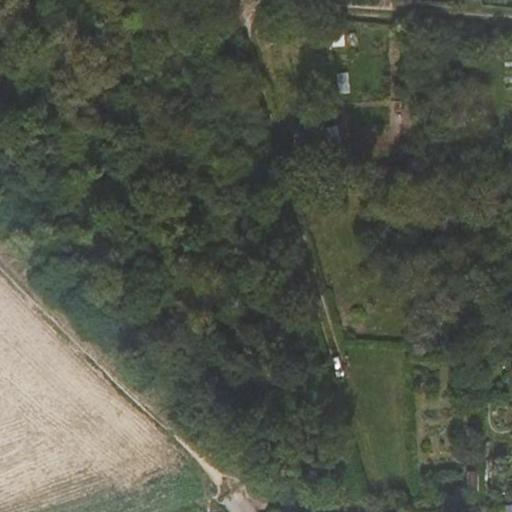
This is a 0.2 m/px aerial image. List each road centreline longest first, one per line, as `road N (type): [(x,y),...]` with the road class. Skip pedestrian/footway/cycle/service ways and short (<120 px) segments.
road 1 (track): [(197,448),(152,167),(137,0)]
road 2 (track): [(0,251),(238,493)]
